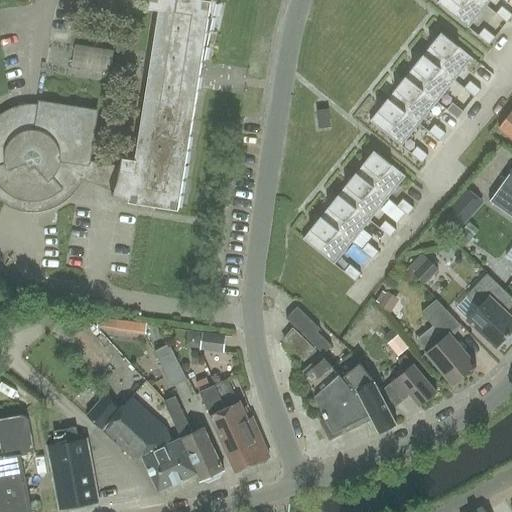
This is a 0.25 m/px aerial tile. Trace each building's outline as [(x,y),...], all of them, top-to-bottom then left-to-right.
[(0,199),(4,202),(10,206),(17,208),(23,210),(30,211),(37,211),(44,210),(51,208),(57,205),(63,201),(68,197),(73,192),(77,186),(82,176),(116,187),(115,190),(112,197),(111,199),(112,200),(116,194),(129,200),(129,202),(179,210),(202,61),(204,62),(210,31),(217,4),(217,0),(149,0),(148,11),(149,12),(150,9),(159,11),(135,160),(124,158),(124,156),(122,156),(120,167),(89,162),(96,112),(58,106),(60,96),(48,94),(46,105),(40,104),(40,107),(31,107),(24,108),(18,109),(11,112),(5,115),(0,118),(0,199)] [(487,7),(478,0),(440,0),(438,3),(469,29),(487,7)] [(496,14),(507,23),(511,17),(511,14),(502,7),(496,14)] [(478,36),(490,45),(496,38),(485,29),(478,36)] [(424,55),(455,81),(473,59),(442,33),(424,55)] [(113,53),(74,47),(71,69),(110,75),(113,53)] [(406,77),(437,103),(455,81),(424,55),(406,77)] [(388,99),(420,125),(437,103),(406,77),(388,99)] [(464,89),(475,98),(481,90),(470,81),(464,89)] [(420,125),(388,99),(370,122),(402,147),(420,125)] [(447,111),(458,120),(464,112),(453,103),(447,111)] [(320,128),(330,126),(328,111),(318,112),(320,128)] [(511,138),(511,111),(499,129),(511,138)] [(429,132),(440,141),(446,134),(435,125),(429,132)] [(411,154),(422,163),(429,156),(417,147),(411,154)] [(357,173),(388,199),(406,177),(375,151),(357,173)] [(511,170),(490,201),(511,216),(511,170)] [(339,195),(371,221),(388,199),(357,173),(339,195)] [(480,200),(468,190),(441,220),(453,231),(462,221),(459,218),(468,208),(471,211),(480,200)] [(321,218),(353,243),(371,221),(339,195),(321,218)] [(397,207),(408,216),(414,208),(403,199),(397,207)] [(353,243),(321,218),(303,240),(335,265),(353,243)] [(380,229),(391,238),(397,230),(386,221),(380,229)] [(362,250),(373,260),(379,252),(368,243),(362,250)] [(426,285),(439,270),(422,255),(409,269),(426,285)] [(344,272),(355,281),(361,274),(350,265),(344,272)] [(497,347),(511,330),(511,316),(500,305),(509,295),(487,274),(472,290),(484,302),(467,320),(497,347)] [(388,311),(397,298),(388,292),(380,306),(388,311)] [(453,385),(477,365),(449,334),(459,325),(437,300),(422,312),(444,338),(426,353),(453,385)] [(323,354),(332,345),(318,331),(320,329),(297,306),(286,318),(323,354)] [(144,325),(96,319),(95,328),(143,334),(144,325)] [(285,339),(287,342),(305,360),(315,350),(294,329),(285,339)] [(224,354),(226,337),(202,333),(199,350),(224,354)] [(408,349),(398,337),(390,343),(400,356),(408,349)] [(167,346),(152,353),(170,389),(184,381),(167,346)] [(355,391),(341,374),(322,355),(303,371),(327,419),(322,421),(331,439),(373,419),(372,418),(358,390),(355,391)] [(420,406),(437,392),(406,355),(398,361),(406,370),(390,383),(404,400),(410,394),(420,406)] [(378,381),(363,362),(348,374),(345,371),(341,374),(355,391),(358,390),(372,418),(373,419),(380,432),(399,422),(378,381)] [(210,414),(219,434),(236,470),(270,455),(253,417),(249,419),(241,401),(239,402),(227,380),(210,388),(207,380),(197,384),(210,414)] [(198,473),(181,438),(173,442),(168,429),(133,397),(121,409),(106,396),(88,416),(135,459),(143,457),(159,491),(160,490),(161,493),(199,476),(198,473)] [(198,473),(199,476),(201,482),(204,481),(209,483),(220,477),(223,472),(225,471),(205,427),(192,433),(175,397),(164,402),(181,438),(198,473)] [(19,417),(0,419),(0,511),(31,511),(25,475),(34,455),(29,422),(27,418),(24,417),(19,417)] [(76,441),(74,429),(53,433),(55,445),(48,446),(60,509),(99,502),(88,439),(76,441)]
